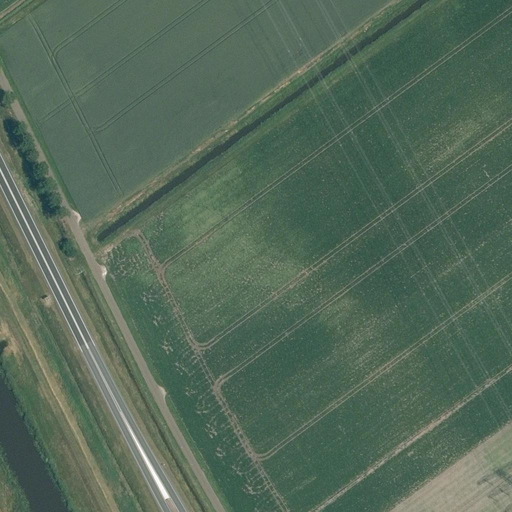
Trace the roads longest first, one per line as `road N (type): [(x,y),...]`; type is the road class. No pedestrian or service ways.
road 1 (unclassified): [(221,511),(0,70)]
road 2 (trunk): [(116,406),(0,170)]
road 3 (trunk): [(180,511),(116,406)]
